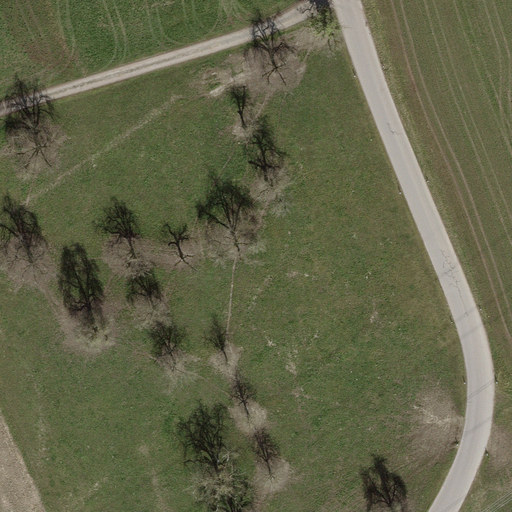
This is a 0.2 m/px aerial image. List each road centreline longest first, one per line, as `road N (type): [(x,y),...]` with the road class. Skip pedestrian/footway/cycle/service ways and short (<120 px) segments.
road 1 (residential): [(444,511),(474,450),(485,404),(483,363),(473,317),(348,0)]
road 2 (track): [(0,107),(326,0)]
